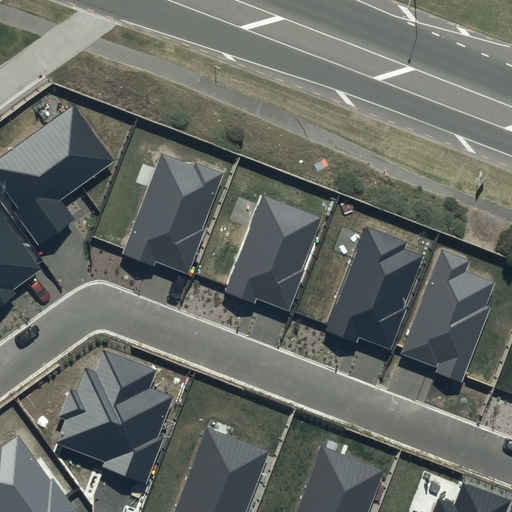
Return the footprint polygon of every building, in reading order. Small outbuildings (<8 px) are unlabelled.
[(74,106),(0,158),(0,183),(18,208),(14,211),(38,245),(74,219),(59,199),(113,161),(74,106)] [(202,229),(223,173),(195,162),(194,165),(161,153),(123,254),(155,266),(156,261),(188,274),(205,230),(202,229)] [(263,194),(225,292),(254,303),(256,298),(289,311),(305,270),(303,269),(322,217),(263,194)] [(42,269),(0,210),(0,306),(17,295),(13,289),(42,269)] [(366,225),(326,330),(357,342),(359,337),(391,349),(408,307),(405,306),(424,256),(405,248),(408,241),(366,225)] [(441,250),(400,354),(437,368),(435,373),(462,383),(491,308),(486,306),(495,283),(465,271),(469,261),(441,250)] [(157,369),(103,349),(95,371),(85,367),(76,391),(69,389),(59,417),(64,419),(55,443),(105,462),(103,467),(146,483),(163,438),(158,436),(173,396),(150,388),(157,369)] [(246,511),(269,451),(206,427),(174,511),(246,511)] [(50,479),(18,436),(2,447),(0,444),(0,511),(77,511),(53,478),(50,479)] [(368,511),(385,470),(322,446),(296,511),(368,511)] [(506,511),(511,499),(462,480),(453,504),(438,498),(432,511),(417,511),(413,510),(412,511),(506,511)]
